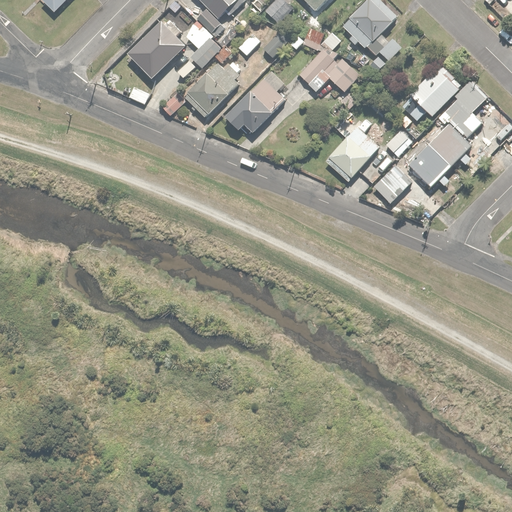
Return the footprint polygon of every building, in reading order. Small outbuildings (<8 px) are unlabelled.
[(43,0),(54,10),(63,0),(43,0)] [(199,0),(207,8),(219,20),(226,13),(229,10),(231,13),(245,0),(199,0)] [(287,0),(274,0),(265,9),(279,24),(296,8),(287,0)] [(307,0),(317,10),(328,0),(307,0)] [(374,0),(367,0),(344,24),(353,33),(350,36),(357,43),(360,40),(376,55),(389,43),(380,33),(398,15),(388,5),(383,9),(374,0)] [(207,8),(198,17),(217,36),(227,26),(230,29),(236,22),(226,13),(219,20),(207,8)] [(162,20),(128,52),(151,77),(185,45),(162,20)] [(199,49),(211,36),(196,20),(186,35),(199,49)] [(304,41),(321,50),(301,74),(311,83),(322,70),(346,90),(360,74),(332,50),(342,40),(332,31),(328,36),(310,27),(304,41)] [(264,46),(274,56),(290,39),(280,30),(264,46)] [(238,46),(247,55),(261,40),(252,31),(238,46)] [(211,36),(199,49),(191,57),(202,68),(215,55),(222,62),(227,57),(220,49),(222,48),(211,36)] [(442,61),(410,93),(413,96),(404,105),(419,121),(428,112),(432,116),(465,83),(442,61)] [(185,95),(205,116),(239,83),(235,79),(239,74),(229,64),(225,68),(219,62),(185,95)] [(265,77),(226,116),(240,130),(247,123),(253,130),(272,112),(269,109),(283,95),(265,77)] [(163,106),(172,115),(185,100),(176,92),(163,106)] [(408,163),(430,184),(470,144),(458,131),(470,120),(454,103),(439,117),(446,124),(408,163)] [(400,122),(410,132),(418,125),(408,115),(400,122)] [(334,126),(344,135),(351,128),(341,118),(334,126)] [(356,125),(326,160),(350,181),(380,147),(356,125)] [(387,144),(399,156),(414,141),(401,129),(387,144)]
